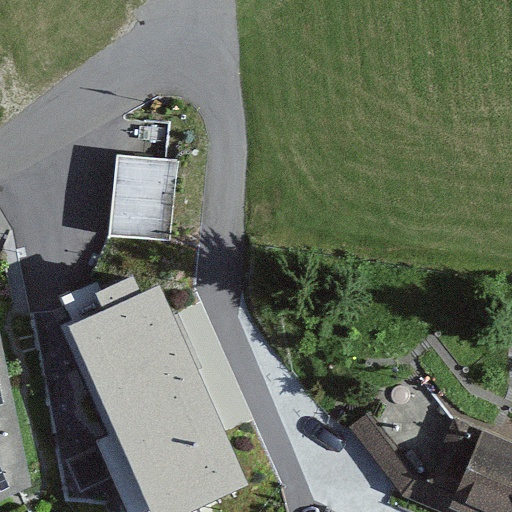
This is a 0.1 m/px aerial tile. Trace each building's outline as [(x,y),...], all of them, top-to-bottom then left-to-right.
[(94,236),(35,232),(31,291),(90,295),(94,236)] [(172,307),(77,344),(129,479),(225,442),(172,307)] [(0,502),(34,487),(0,328),(0,502)] [(429,483),(453,420),(420,377),(371,412),(419,479),(429,483)] [(511,511),(511,442),(453,420),(429,483),(456,493),(451,510),(457,511),(511,511)]
